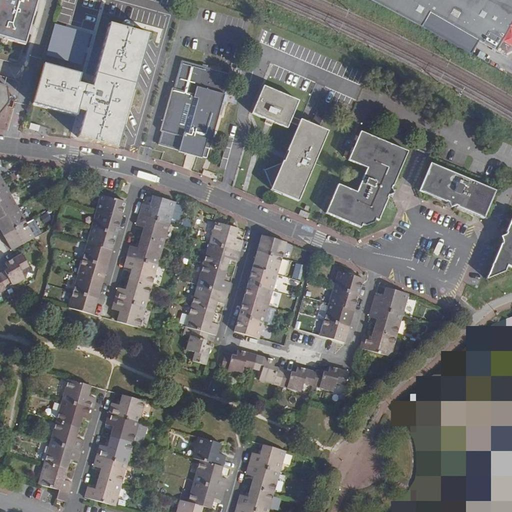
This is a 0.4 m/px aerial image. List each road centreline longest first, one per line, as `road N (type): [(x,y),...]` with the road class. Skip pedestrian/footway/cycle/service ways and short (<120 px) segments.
road 1 (residential): [(0,142),(143,170),(401,266)]
road 2 (residential): [(401,266),(442,283),(459,244),(419,227)]
